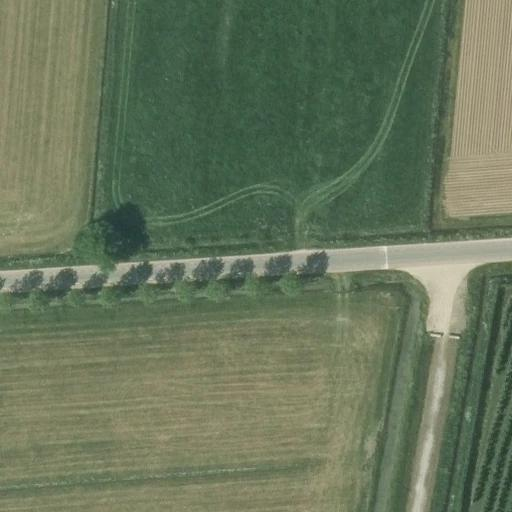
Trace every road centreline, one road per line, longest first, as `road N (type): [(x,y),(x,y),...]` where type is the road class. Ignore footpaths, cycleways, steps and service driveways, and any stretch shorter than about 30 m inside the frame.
road 1 (unclassified): [(511,250),(0,282)]
road 2 (unknown): [(399,511),(439,255)]
